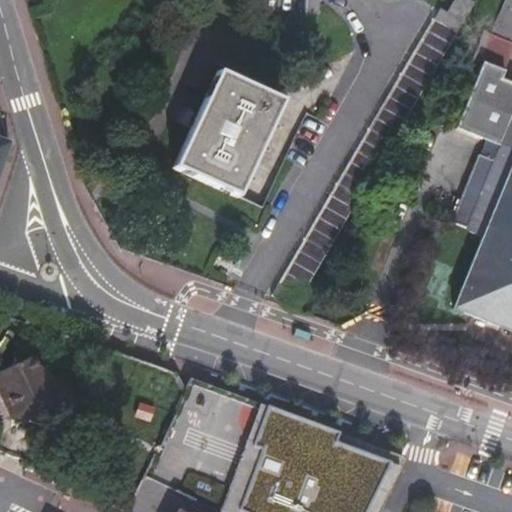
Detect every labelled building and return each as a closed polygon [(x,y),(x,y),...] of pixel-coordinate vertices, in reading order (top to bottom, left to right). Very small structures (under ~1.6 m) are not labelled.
[(270,295),(293,308),(472,6),(464,0),(455,0),(447,14),(439,8),(432,19),(270,295)] [(511,82),(502,79),(511,54),(511,0),(505,0),(490,34),(488,34),(477,58),(480,59),(453,128),(500,147),(496,162),(480,157),(452,223),(482,235),(452,308),(467,314),(511,332),(511,82)] [(217,71),(172,168),(238,197),(282,101),(217,71)] [(0,171),(5,159),(3,158),(9,143),(0,139),(0,171)] [(297,329),(295,336),(309,341),(312,334),(297,329)] [(42,374),(34,356),(1,371),(9,387),(3,390),(14,415),(15,416),(42,426),(44,421),(62,427),(75,392),(56,385),(55,388),(42,383),(38,376),(42,374)] [(0,400),(8,418),(14,415),(3,390),(9,387),(1,371),(0,371),(0,400)] [(46,372),(42,374),(38,376),(42,383),(55,388),(56,385),(59,380),(48,375),(46,372)] [(369,511),(397,453),(258,402),(245,435),(257,439),(229,510),(232,511),(369,511)] [(151,409),(137,405),(134,417),(148,421),(151,409)]
